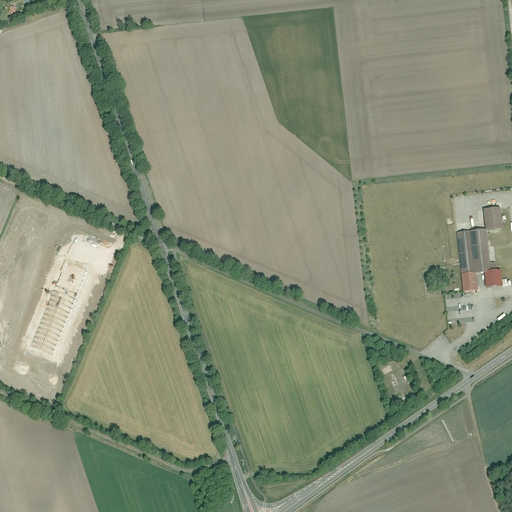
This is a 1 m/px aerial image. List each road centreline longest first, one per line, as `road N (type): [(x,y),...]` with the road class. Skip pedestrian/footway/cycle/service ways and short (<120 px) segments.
road 1 (track): [(0,169),(473,378)]
road 2 (tertiary): [(168,267),(80,0)]
road 3 (secondary): [(290,506),(511,352)]
road 4 (track): [(242,450),(193,476),(0,394)]
road 5 (tertiary): [(168,267),(248,498)]
